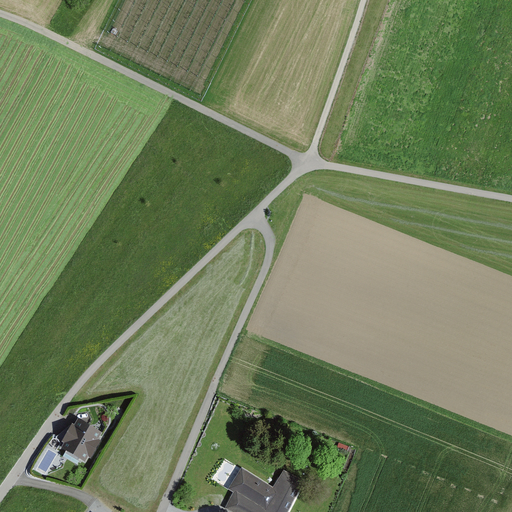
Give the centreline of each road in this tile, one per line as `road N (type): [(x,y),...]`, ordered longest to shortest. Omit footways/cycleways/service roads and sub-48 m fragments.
road 1 (track): [(63,407),(306,160)]
road 2 (track): [(0,10),(306,160)]
road 3 (track): [(163,507),(268,259),(271,242),(255,213)]
road 4 (motorway): [(0,64),(275,0)]
road 5 (track): [(306,160),(511,200)]
road 6 (track): [(306,160),(362,0)]
